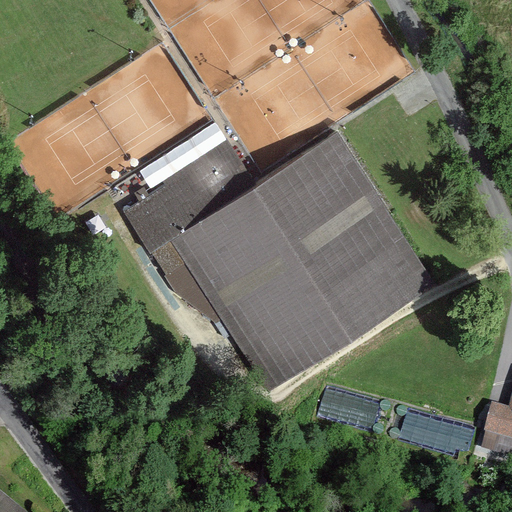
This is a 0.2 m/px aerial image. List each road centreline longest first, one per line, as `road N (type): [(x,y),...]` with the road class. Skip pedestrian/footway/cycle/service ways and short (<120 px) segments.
road 1 (residential): [(511,237),(397,0)]
road 2 (residential): [(83,511),(0,393)]
